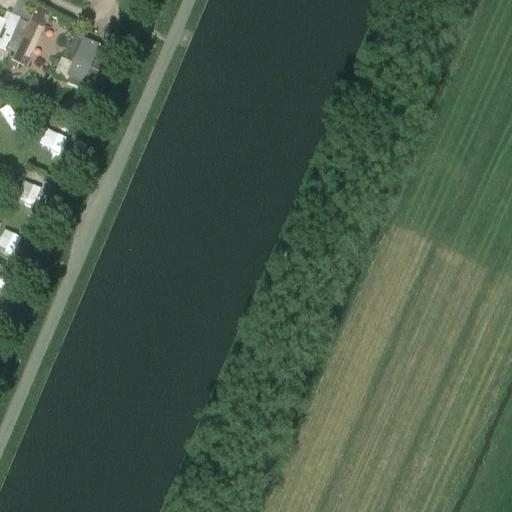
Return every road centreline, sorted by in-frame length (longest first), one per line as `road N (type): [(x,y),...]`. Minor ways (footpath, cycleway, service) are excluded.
road 1 (unclassified): [(186,511),(400,0)]
road 2 (unclassified): [(0,440),(185,0)]
